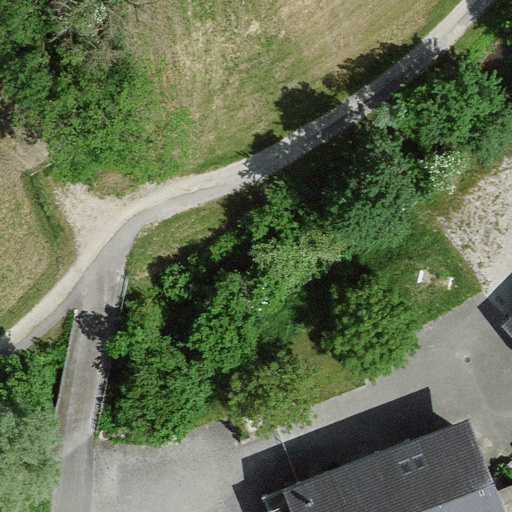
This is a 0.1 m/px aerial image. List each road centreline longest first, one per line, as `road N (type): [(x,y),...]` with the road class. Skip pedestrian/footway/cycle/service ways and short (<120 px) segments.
road 1 (track): [(0,351),(52,314),(138,215),(321,130),(414,62),(479,0)]
road 2 (residential): [(69,511),(107,249)]
